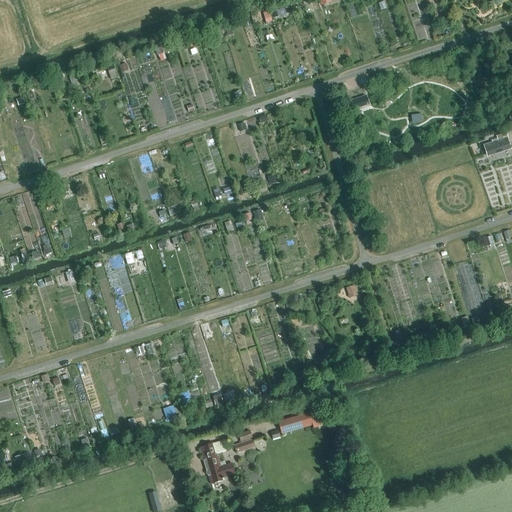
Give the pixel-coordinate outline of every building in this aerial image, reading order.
[(289,6),(273,10),(274,17),(291,12),(289,6)] [(268,7),(258,10),(262,24),(272,20),(268,7)] [(192,38),(185,40),(187,46),(194,44),(192,38)] [(367,95),(349,101),(352,111),(370,104),(367,95)] [(261,122),(271,117),(268,111),(258,116),(261,122)] [(508,138),(484,146),(487,158),(511,150),(508,138)] [(223,184),(225,195),(231,194),(230,183),(223,184)] [(55,250),(32,189),(15,195),(18,203),(16,203),(18,210),(19,210),(20,211),(17,212),(19,218),(23,217),(28,229),(34,227),(44,254),(55,250)] [(261,208),(254,210),(257,221),(264,219),(261,208)] [(246,221),(252,219),(250,211),(244,213),(246,221)] [(232,220),(225,222),(227,230),(233,228),(232,220)] [(485,246),(494,242),(491,234),(482,238),(485,246)] [(125,251),(126,258),(134,257),(133,250),(125,251)] [(417,272),(419,280),(435,276),(434,269),(443,267),(440,253),(430,255),(432,265),(422,267),(423,270),(417,272)] [(355,284),(345,287),(348,297),(358,294),(355,284)] [(203,325),(204,333),(212,332),(211,324),(203,325)] [(157,386),(166,384),(158,356),(146,359),(145,352),(136,355),(138,361),(131,363),(144,411),(163,406),(157,386)] [(47,373),(39,375),(42,383),(49,381),(47,373)] [(220,393),(212,395),(215,405),(223,403),(220,393)] [(163,408),(167,421),(177,418),(173,404),(163,408)] [(328,425),(323,408),(278,422),(281,435),(313,425),(314,429),(328,425)] [(280,438),(278,430),(271,432),(273,440),(280,438)] [(238,435),(241,443),(253,439),(250,431),(238,435)] [(256,447),(253,439),(234,446),(237,454),(256,447)] [(222,478),(235,474),(232,463),(221,467),(217,454),(215,455),(212,445),(200,448),(211,485),(223,481),(222,478)] [(17,467),(25,466),(23,454),(15,456),(17,467)] [(329,468),(337,469),(339,458),(330,457),(329,468)] [(158,511),(162,511),(156,491),(148,494),(153,511),(158,511)]
